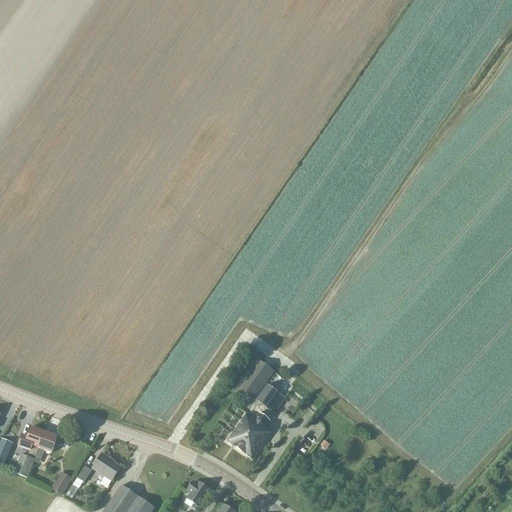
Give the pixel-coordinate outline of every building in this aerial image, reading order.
[(258,360),(237,389),(254,401),(274,372),(258,360)] [(289,362),(287,366),(298,372),(300,367),(289,362)] [(275,414),(279,410),(286,399),(266,385),(255,401),(275,414)] [(227,441),(253,460),(271,434),(265,430),(270,422),(260,414),(256,420),(246,414),(227,441)] [(35,457),(44,432),(30,427),(27,437),(21,435),(17,446),(30,451),(29,454),(35,457)] [(44,432),(35,457),(44,460),(46,452),(51,454),(57,437),(44,432)] [(326,445),(331,440),(326,435),(321,440),(326,445)] [(1,440),(0,442),(0,465),(3,467),(12,445),(1,440)] [(431,460),(454,480),(476,455),(468,456),(468,445),(456,459),(450,453),(450,454),(442,463),(442,449),(438,454),(434,451),(418,451),(422,454),(431,454),(426,460),(431,460)] [(27,479),(34,459),(21,454),(14,474),(27,479)] [(104,478),(111,482),(120,468),(109,461),(110,460),(102,454),(92,470),(104,478)] [(84,484),(91,472),(84,467),(77,479),(84,484)] [(62,497),(72,480),(60,473),(50,490),(62,497)] [(104,478),(101,483),(108,487),(111,482),(104,478)] [(198,507),(210,491),(198,483),(197,485),(193,482),(187,492),(190,494),(187,499),(194,504),(192,508),(196,511),(198,507)] [(152,511),(155,509),(121,486),(102,511),(152,511)]
